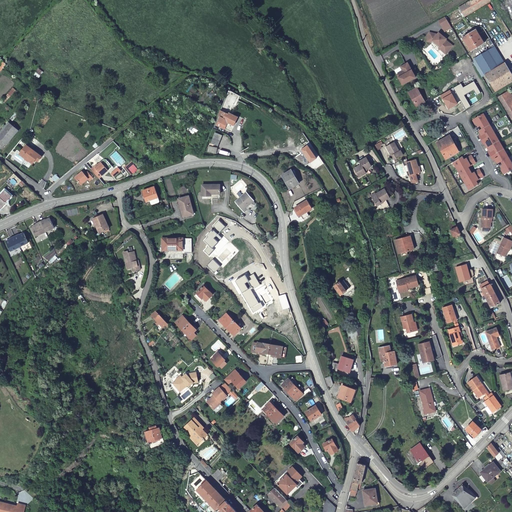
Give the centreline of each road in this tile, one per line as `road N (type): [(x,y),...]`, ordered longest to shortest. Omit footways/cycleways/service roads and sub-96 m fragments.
road 1 (track): [(367,393),(370,254),(316,142),(217,80),(146,63),(88,0)]
road 2 (unclassified): [(117,189),(128,226),(151,250),(139,330),(177,440),(241,511)]
road 3 (secondary): [(314,364),(286,277),(279,211),(255,175),(201,163),(117,189)]
road 4 (unclassified): [(353,0),(369,52),(459,222)]
road 5 (secondary): [(511,412),(443,483),(419,496),(392,486),(356,445)]
road 6 (track): [(128,226),(62,280),(36,343)]
road 7 (residential): [(345,492),(260,374)]
